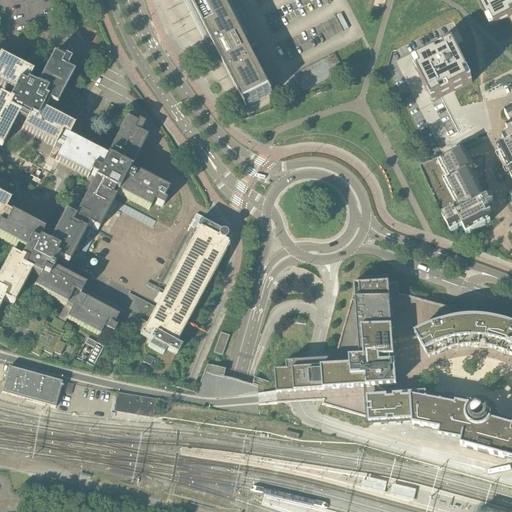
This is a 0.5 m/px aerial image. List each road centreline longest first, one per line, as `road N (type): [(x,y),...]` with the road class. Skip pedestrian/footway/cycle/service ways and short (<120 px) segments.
road 1 (secondary): [(267,225),(191,511)]
road 2 (secondary): [(202,511),(267,276)]
road 3 (secondary): [(366,216),(359,189),(341,170),(312,161),(267,164),(217,135)]
road 4 (secondary): [(112,0),(139,60),(201,147)]
road 5 (tertiary): [(353,248),(511,301)]
road 6 (secondary): [(217,135),(156,50),(136,0)]
road 7 (residential): [(498,231),(506,215),(489,151),(495,111),(511,97)]
